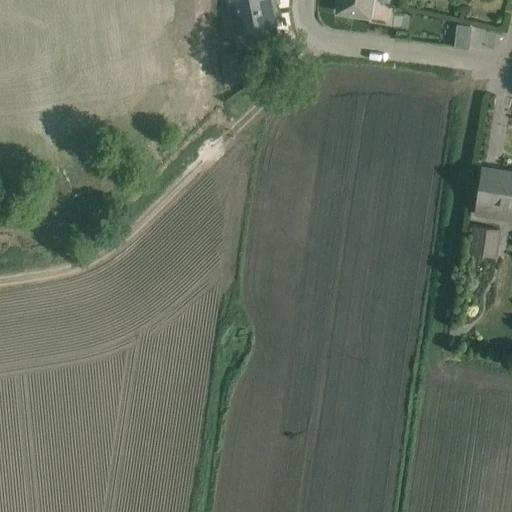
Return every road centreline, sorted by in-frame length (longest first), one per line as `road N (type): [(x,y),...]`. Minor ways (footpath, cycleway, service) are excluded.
road 1 (track): [(0,282),(63,273),(120,245),(318,43)]
road 2 (residential): [(318,43),(506,67)]
